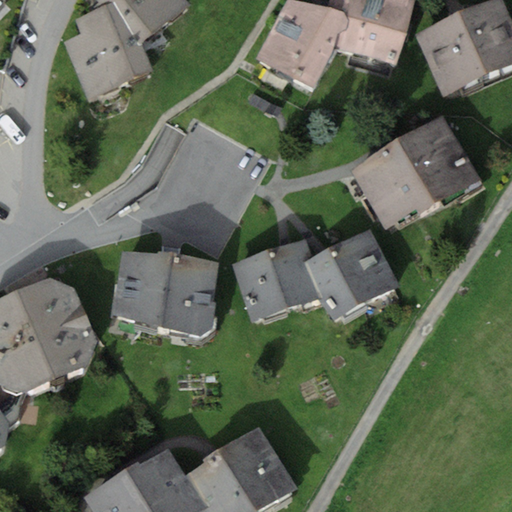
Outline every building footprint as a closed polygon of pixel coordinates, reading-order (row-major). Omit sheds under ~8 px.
[(64,41),(89,100),(155,68),(141,43),(191,3),(188,0),(97,0),(100,6),(75,19),(82,33),(64,41)] [(312,93),(334,49),(395,66),(413,3),(403,0),(328,0),(326,8),(286,2),(254,61),(312,93)] [(511,17),(504,0),(503,0),(419,38),(446,99),(511,69),(511,17)] [(447,120),(353,174),(386,232),(421,213),(424,218),(484,184),(447,120)] [(330,318),(399,289),(374,231),(313,256),(305,260),(319,295),(330,318)] [(305,237),(232,268),(255,322),(319,295),(305,260),(313,256),(305,237)] [(158,255),(123,250),(115,315),(202,335),(213,327),(221,261),(158,252),(158,255)] [(18,420),(23,400),(84,374),(95,347),(73,295),(49,284),(0,306),(0,452),(5,450),(9,428),(18,420)] [(258,511),(297,488),(260,427),(185,473),(206,508),(199,511),(258,511)] [(92,511),(199,511),(206,508),(185,473),(169,447),(141,464),(139,462),(83,497),(92,511)]
